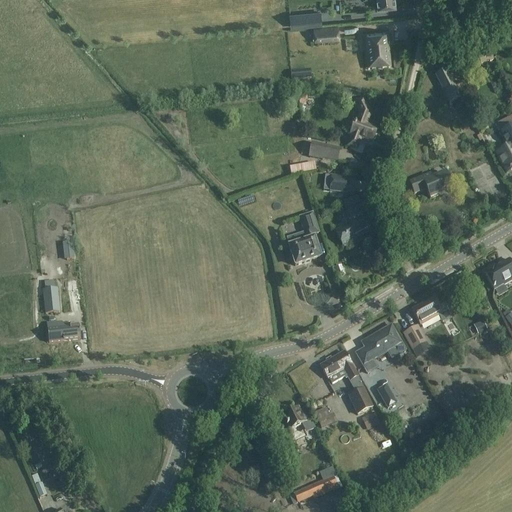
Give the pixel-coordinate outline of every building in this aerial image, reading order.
[(376,0),(377,9),(395,7),(394,0),(376,0)] [(321,12),(289,15),(290,29),(322,26),(321,12)] [(339,38),(338,26),(314,28),(315,40),(339,38)] [(370,70),(372,70),(390,68),(388,48),(386,49),(385,33),(366,35),(368,50),(366,51),(368,70),(370,70)] [(470,53),(473,59),(477,57),(481,65),(489,61),(490,62),(493,60),(489,51),(483,53),(481,48),(470,53)] [(451,83),(445,69),(437,74),(443,87),(451,101),(458,97),(450,83),(451,83)] [(301,106),(307,100),(306,94),(297,97),(299,106),(301,106)] [(352,136),(348,146),(357,149),(360,139),(372,143),(377,129),(366,125),(370,113),(363,99),(355,104),(360,114),(357,122),(355,122),(350,135),(352,136)] [(511,117),(496,125),(500,133),(508,149),(497,155),(502,165),(506,174),(511,171),(511,170),(511,117)] [(311,143),(308,157),(337,162),(340,149),(311,143)] [(313,165),(301,168),(302,174),(314,171),(313,165)] [(430,199),(453,191),(452,190),(445,174),(432,179),(430,175),(410,184),(415,195),(426,190),(430,199)] [(332,177),(331,192),(331,193),(347,195),(349,177),(333,176),(332,177)] [(254,193),(241,198),(243,203),(256,198),(254,193)] [(363,203),(354,206),(346,209),(350,218),(360,214),(367,212),(363,203)] [(370,231),(363,217),(362,218),(360,214),(350,218),(352,223),(336,232),(343,246),(370,231)] [(299,219),(306,242),(289,248),(295,267),(320,259),(314,240),(312,236),(318,234),(312,215),(299,219)] [(64,260),(74,259),(72,243),(63,244),(64,260)] [(511,281),(511,265),(509,260),(502,264),(503,266),(496,270),(494,266),(484,272),(485,274),(494,291),(495,290),(494,289),(503,284),(504,286),(511,281)] [(60,313),(57,289),(42,291),(44,315),(60,313)] [(420,326),(439,316),(443,324),(451,319),(447,311),(443,303),(438,306),(434,300),(412,311),(420,326)] [(511,315),(508,311),(503,315),(505,319),(511,328),(511,316),(511,315)] [(487,331),(483,322),(475,325),(479,334),(487,331)] [(81,340),(80,330),(80,328),(70,329),(70,324),(62,325),(62,323),(47,325),(49,343),(81,340)] [(365,349),(356,355),(364,369),(374,363),(403,346),(392,326),(380,333),(381,335),(363,345),(365,349)] [(406,333),(411,342),(415,349),(426,343),(418,327),(406,333)] [(344,353),(320,367),(327,379),(328,378),(332,385),(347,376),(350,382),(358,377),(352,367),(349,361),(344,353)] [(377,392),(387,409),(396,404),(386,387),(377,392)] [(348,398),(357,417),(373,409),(364,390),(348,398)] [(284,417),(289,425),(291,430),(305,423),(299,409),(284,417)] [(336,425),(333,417),(330,418),(327,410),(315,414),(321,431),(336,425)] [(268,444),(262,440),(254,450),(260,455),(268,444)] [(52,465),(45,468),(47,474),(55,470),(52,465)] [(298,491),(297,487),(296,486),(291,488),(298,504),(325,492),(327,495),(338,490),(332,476),(303,489),(298,491)] [(33,482),(35,487),(40,498),(47,496),(42,484),(40,485),(38,480),(33,482)]
